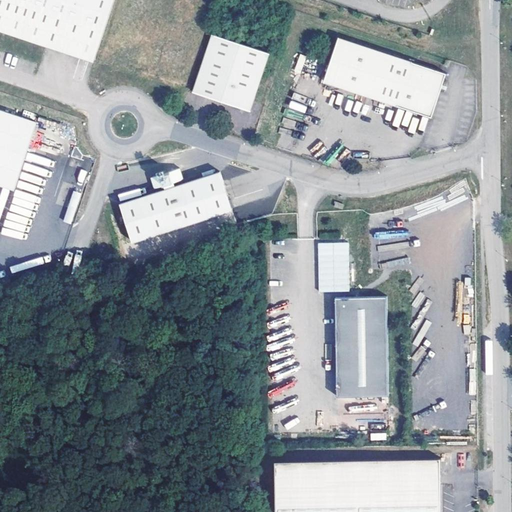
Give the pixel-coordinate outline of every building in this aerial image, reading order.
[(0,0),(0,36),(93,67),(114,0),(0,0)] [(193,94),(251,112),(269,55),(211,36),(193,94)] [(326,82),(433,117),(447,73),(340,38),(326,82)] [(0,185),(30,195),(39,166),(27,161),(39,123),(0,112),(0,185)] [(220,170),(119,199),(130,237),(231,208),(220,170)] [(74,215),(80,192),(73,190),(67,213),(74,215)] [(354,255),(318,256),(318,284),(354,284),(354,255)] [(386,296),(336,296),(338,395),(389,395),(386,296)] [(441,511),(441,458),(276,460),(276,511),(441,511)]
